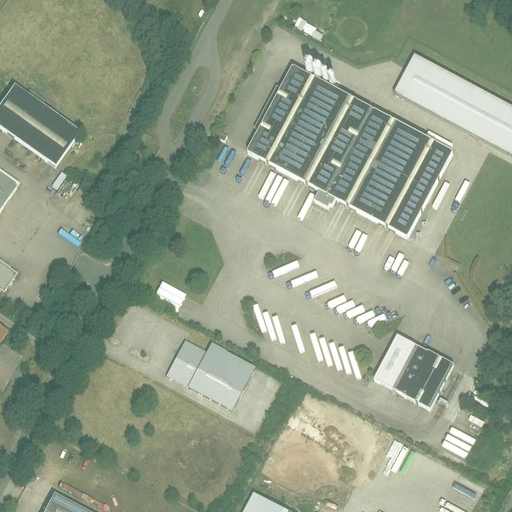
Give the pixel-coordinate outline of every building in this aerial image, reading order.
[(299,20),(295,28),(323,41),(327,33),(299,20)] [(511,158),(511,110),(416,59),(396,97),(511,158)] [(292,75),(248,157),(408,242),(452,159),(292,75)] [(14,90),(0,110),(0,129),(56,169),(79,136),(14,90)] [(287,210),(299,184),(273,173),(261,198),(287,210)] [(0,289),(8,295),(20,277),(0,262),(0,220),(21,191),(0,176),(0,289)] [(363,238),(368,223),(357,219),(348,243),(356,247),(358,241),(351,239),(353,234),(363,238)] [(162,283),(154,299),(178,310),(186,294),(162,283)] [(446,329),(438,348),(444,351),(452,332),(446,329)] [(396,341),(372,383),(428,415),(452,372),(396,341)] [(184,343),(166,379),(234,414),(256,370),(211,347),(207,355),(184,343)] [(453,433),(443,457),(468,467),(478,444),(453,433)] [(77,511),(50,498),(42,511),(77,511)] [(251,511),(284,511),(258,499),(251,511)]
